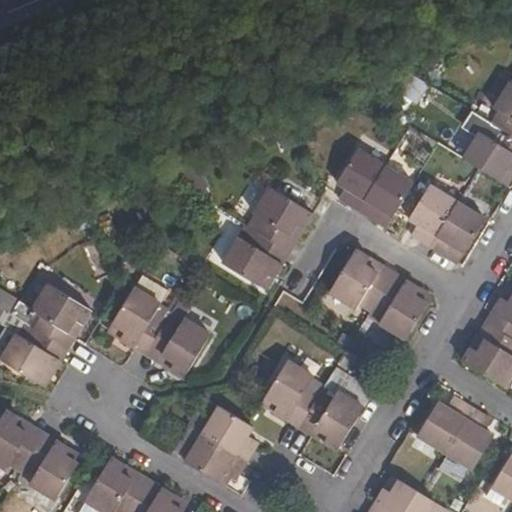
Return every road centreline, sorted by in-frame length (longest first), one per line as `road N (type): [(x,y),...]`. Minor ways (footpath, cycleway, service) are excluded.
road 1 (residential): [(296,288),(335,223),(461,295)]
road 2 (residential): [(327,511),(420,360)]
road 3 (residential): [(111,430),(136,387),(89,359),(62,399)]
road 4 (residential): [(111,430),(240,511)]
